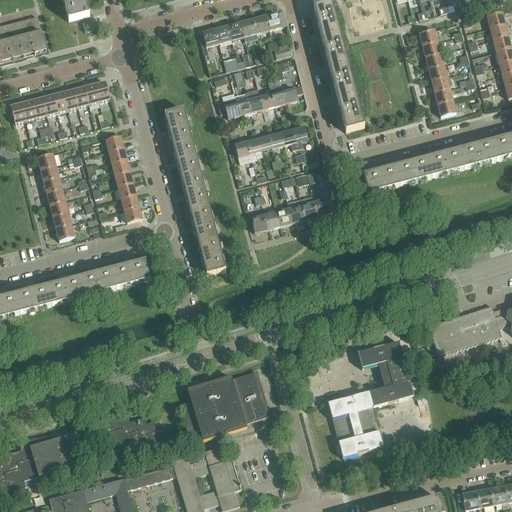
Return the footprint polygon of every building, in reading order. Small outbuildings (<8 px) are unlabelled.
[(84,0),(62,0),(69,24),(90,19),(86,5),(87,1),(85,0),(84,0)] [(332,6),(313,11),(321,42),(340,37),(333,9),(332,6)] [(278,16),(265,19),(269,34),(282,31),(278,16)] [(487,20),(490,32),(505,28),(502,16),(487,20)] [(265,19),(252,23),(256,37),(269,34),(265,19)] [(37,20),(26,23),(35,58),(47,55),(37,20)] [(26,23),(15,26),(24,61),(35,58),(26,23)] [(252,23),(240,26),(244,41),(245,46),(258,43),(256,37),(252,23)] [(93,31),(92,29),(91,25),(83,27),(85,35),(93,33),(93,31)] [(15,26),(4,29),(13,64),(24,61),(15,26)] [(240,26),(227,29),(231,44),(244,41),(240,26)] [(505,28),(490,32),(493,44),(508,40),(505,28)] [(4,29),(0,30),(0,59),(2,67),(13,64),(4,29)] [(227,29),(215,32),(219,47),(231,44),(227,29)] [(215,32),(202,36),(204,41),(200,43),(203,54),(207,53),(206,51),(219,47),(215,32)] [(419,38),(422,50),(438,46),(435,34),(419,38)] [(340,37),(321,42),(329,73),(348,68),(340,37)] [(508,40),(493,44),(496,56),(511,52),(508,40)] [(438,46),(422,50),(425,62),(441,58),(438,46)] [(274,54),(275,60),(276,62),(291,58),(289,51),(274,54)] [(511,53),(511,52),(496,56),(499,67),(511,64),(511,53)] [(245,70),(251,69),(248,57),(242,59),(245,70)] [(441,58),(425,62),(428,73),(444,69),(441,58)] [(236,60),(223,64),(226,75),(239,72),(237,66),(236,60)] [(511,64),(499,67),(502,79),(511,76),(511,64)] [(276,68),(278,76),(282,75),(290,73),(288,65),(276,68)] [(348,68),(329,73),(337,104),(356,99),(348,68)] [(444,69),(428,73),(431,85),(447,81),(444,69)] [(264,70),(257,71),(259,79),(266,77),(264,70)] [(252,73),(246,74),(248,82),(254,80),(252,73)] [(511,76),(502,79),(505,91),(511,89),(511,76)] [(447,81),(431,85),(434,97),(450,93),(447,81)] [(106,85),(95,88),(99,106),(110,103),(106,85)] [(95,88),(84,91),(89,109),(99,106),(95,88)] [(269,92),(271,98),(271,97),(274,110),(286,107),(283,94),(281,89),(269,92)] [(84,91),(74,94),(78,112),(89,109),(84,91)] [(294,91),(283,94),(286,107),(298,104),(294,91)] [(450,93),(434,97),(437,108),(453,104),(450,93)] [(74,94),(63,96),(68,114),(78,112),(74,94)] [(63,96),(53,99),(58,117),(68,114),(63,96)] [(271,98),(259,101),(263,113),(274,110),(271,97),(271,98)] [(53,99),(42,102),(47,120),(58,117),(53,99)] [(356,99),(337,104),(346,136),(365,131),(356,99)] [(259,101),(248,104),(251,116),(263,113),(259,101)] [(42,102),(32,104),(37,122),(47,120),(42,102)] [(240,119),(236,107),(235,102),(217,106),(221,118),(227,117),(228,123),(240,119)] [(32,104),(21,107),(26,125),(37,122),(32,104)] [(248,104),(236,107),(240,119),(251,116),(248,104)] [(453,104),(437,108),(441,121),(456,117),(456,116),(453,104)] [(21,107),(10,110),(15,128),(26,125),(21,107)] [(184,112),(165,117),(173,150),(193,145),(184,112)] [(304,130),(293,133),(298,153),(303,151),(301,145),(308,143),(304,130)] [(293,133),(281,136),(285,149),(291,148),(292,154),(298,153),(293,133)] [(281,136),(270,139),(273,152),(285,149),(281,136)] [(270,139),(258,142),(262,155),(273,152),(270,139)] [(105,144),(109,156),(124,152),(121,140),(105,144)] [(511,154),(508,141),(492,145),(497,164),(511,159),(511,154)] [(258,142),(247,145),(252,165),(257,163),(255,157),(262,155),(258,142)] [(193,145),(173,150),(181,182),(201,177),(193,145)] [(252,165),(247,145),(235,149),(235,151),(235,152),(236,153),(240,168),(252,165)] [(492,145),(476,149),(481,168),(497,164),(492,145)] [(476,149),(460,153),(465,172),(481,168),(476,149)] [(124,152),(109,156),(112,168),(127,164),(124,152)] [(460,153),(444,157),(449,176),(465,172),(460,153)] [(444,157),(428,162),(433,181),(449,176),(444,157)] [(38,162),(41,174),(56,170),(53,158),(38,162)] [(428,162),(412,166),(417,185),(433,181),(428,162)] [(127,164),(112,168),(115,180),(130,176),(127,164)] [(412,166),(396,170),(401,189),(417,185),(412,166)] [(56,170),(41,174),(44,186),(59,182),(56,170)] [(396,170),(380,174),(385,193),(401,189),(396,170)] [(385,193),(380,174),(364,179),(369,198),(385,193)] [(315,175),(307,177),(310,186),(313,186),(318,184),(315,175)] [(130,176),(115,180),(118,191),(133,187),(130,176)] [(201,177),(181,182),(190,214),(209,209),(201,177)] [(306,177),(296,180),(299,189),(304,188),(309,187),(306,177)] [(59,182),(44,186),(47,197),(63,193),(59,182)] [(133,187),(118,191),(121,203),(136,199),(133,187)] [(63,193),(47,197),(50,209),(66,205),(63,193)] [(136,199),(121,203),(124,215),(140,211),(136,199)] [(312,200),(300,203),(305,224),(317,220),(314,205),(312,200)] [(326,202),(314,205),(317,220),(330,217),(326,202)] [(287,206),(289,212),(293,227),(305,224),(300,203),(287,206)] [(66,205),(50,209),(53,221),(69,217),(66,205)] [(209,209),(190,214),(198,247),(218,241),(209,209)] [(140,211),(124,215),(127,227),(143,223),(140,211)] [(289,212),(276,215),(280,230),(293,227),(289,212)] [(269,215),(263,216),(264,219),(268,233),(280,230),(276,215),(269,217),(269,215)] [(69,217),(53,221),(56,233),(72,228),(69,217)] [(268,233),(264,219),(251,222),(255,237),(268,233)] [(72,228),(56,233),(59,245),(75,241),(72,228)] [(218,241),(198,247),(207,279),(226,274),(218,241)] [(145,264),(129,269),(134,288),(150,283),(145,264)] [(129,269),(113,273),(118,292),(134,288),(129,269)] [(113,273),(97,277),(102,296),(118,292),(113,273)] [(97,277),(81,281),(86,300),(102,296),(97,277)] [(81,281),(65,285),(70,304),(86,300),(81,281)] [(65,285),(49,289),(54,308),(70,304),(65,285)] [(49,289),(33,294),(38,312),(54,308),(49,289)] [(33,294),(17,298),(22,317),(38,312),(33,294)] [(17,298),(1,302),(6,321),(22,317),(17,298)] [(508,325),(505,322),(509,314),(505,311),(493,315),(492,309),(428,330),(438,361),(502,341),(500,334),(508,325)] [(378,430),(373,411),(414,400),(410,384),(393,389),(387,366),(403,361),(399,345),(358,357),(362,373),(366,372),(372,395),(327,407),(332,422),(339,446),(338,446),(342,462),(384,450),(379,435),(378,431),(379,431),(379,430),(378,430)] [(441,370),(432,373),(434,381),(443,378),(441,370)] [(231,380),(188,393),(191,405),(179,409),(188,437),(200,434),(203,445),(247,432),(245,427),(270,420),(259,384),(257,375),(253,377),(253,376),(232,383),(231,380)] [(111,417),(102,420),(113,455),(128,451),(130,457),(145,452),(147,458),(162,453),(162,454),(154,424),(147,427),(145,421),(130,425),(128,419),(113,423),(111,417)] [(46,439),(30,444),(20,447),(22,453),(7,458),(9,464),(0,466),(0,504),(13,501),(11,495),(26,490),(24,484),(63,473),(65,479),(81,474),(70,439),(60,442),(55,444),(55,443),(48,445),(46,439)] [(88,511),(87,505),(116,497),(119,511),(132,511),(127,494),(177,480),(186,511),(205,511),(220,508),(221,511),(232,511),(240,510),(240,509),(238,510),(234,495),(241,493),(240,489),(241,489),(241,487),(240,487),(232,463),(225,465),(220,451),(222,450),(206,454),(204,455),(205,455),(207,462),(190,467),(188,460),(189,460),(171,465),(173,465),(174,469),(124,482),(49,503),(50,508),(34,511),(88,511)] [(504,488),(490,491),(493,509),(502,507),(503,511),(508,510),(507,506),(504,488)] [(490,491),(476,494),(479,511),(484,510),(484,511),(493,511),(493,509),(490,491)] [(476,511),(479,511),(476,494),(462,496),(463,505),(457,506),(458,511),(476,511)] [(423,506),(424,511),(441,511),(439,501),(423,506)]
